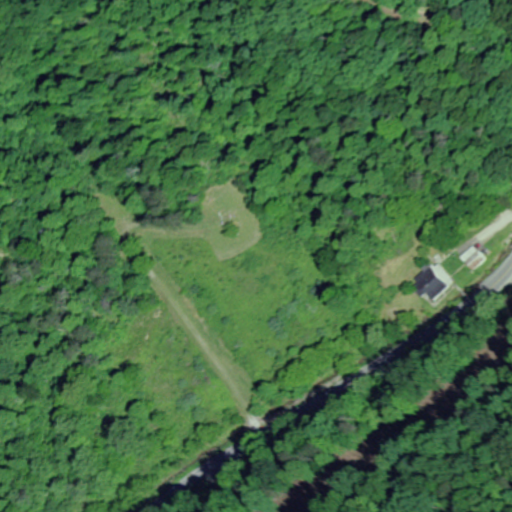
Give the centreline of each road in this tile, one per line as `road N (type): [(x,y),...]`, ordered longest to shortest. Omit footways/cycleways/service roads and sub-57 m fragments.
road 1 (primary): [(164,511),(511,276)]
road 2 (residential): [(275,437),(140,240),(123,193)]
